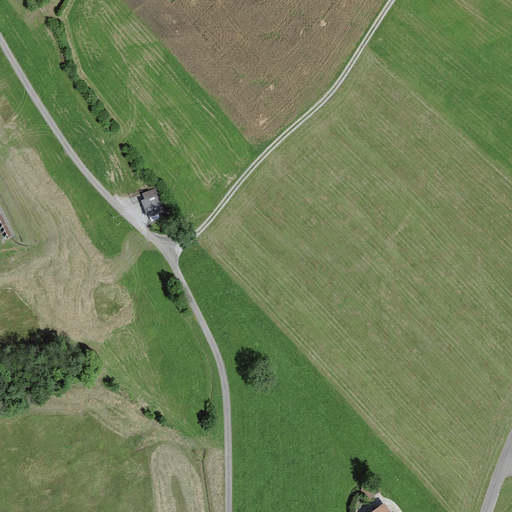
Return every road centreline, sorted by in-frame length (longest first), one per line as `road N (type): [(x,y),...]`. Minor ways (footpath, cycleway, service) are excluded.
road 1 (track): [(0,35),(73,158),(167,252),(206,325),(226,402),(227,511)]
road 2 (track): [(167,252),(335,84),(391,0)]
